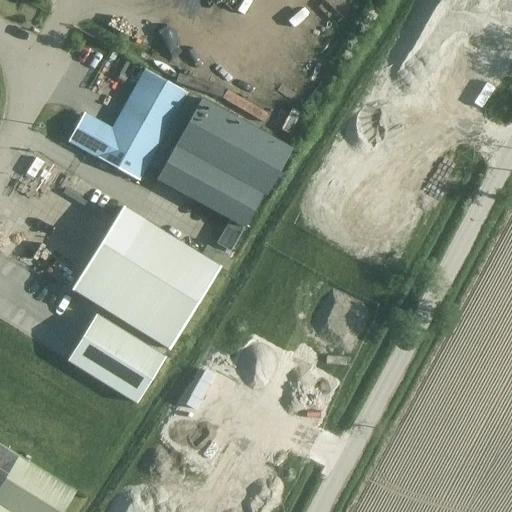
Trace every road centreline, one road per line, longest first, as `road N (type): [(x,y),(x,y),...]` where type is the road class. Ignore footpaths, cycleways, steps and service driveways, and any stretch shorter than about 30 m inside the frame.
road 1 (tertiary): [(317,511),(511,149)]
road 2 (unclassified): [(0,34),(22,86),(20,116),(0,155)]
